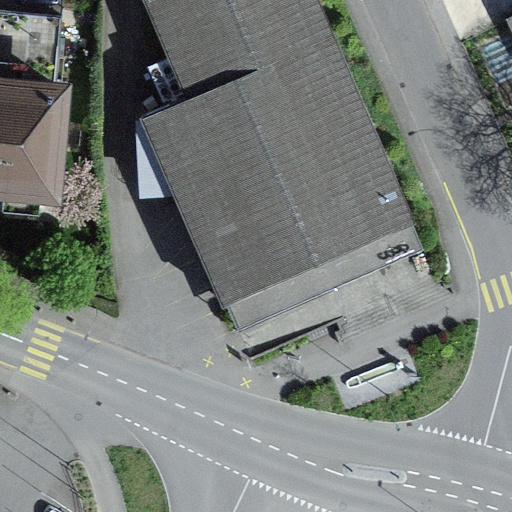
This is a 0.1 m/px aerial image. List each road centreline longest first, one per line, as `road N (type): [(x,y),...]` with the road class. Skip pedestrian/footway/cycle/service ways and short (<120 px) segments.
road 1 (residential): [(393,0),(511,276)]
road 2 (tertiary): [(266,440),(0,333)]
road 3 (tertiary): [(469,489),(266,440)]
road 4 (residential): [(511,337),(469,489)]
